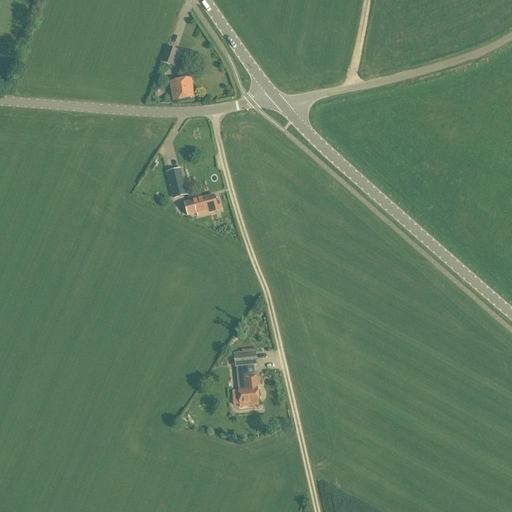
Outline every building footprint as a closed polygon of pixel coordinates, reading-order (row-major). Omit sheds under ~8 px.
[(175,67),(180,52),(167,47),(162,63),(175,67)] [(173,101),(194,97),(191,79),(170,83),(173,101)] [(160,87),(153,90),(155,95),(162,92),(160,87)] [(169,174),(173,187),(181,185),(184,197),(187,196),(184,184),(180,171),(169,174)] [(136,181),(131,190),(151,201),(156,192),(136,181)] [(215,203),(214,196),(185,204),(188,216),(196,214),(197,216),(220,210),(218,203),(215,203)] [(254,365),(256,365),(255,352),(234,355),(235,367),(236,367),(254,365)] [(236,367),(238,388),(240,407),(259,405),(257,376),(256,376),(254,365),(236,367)]
